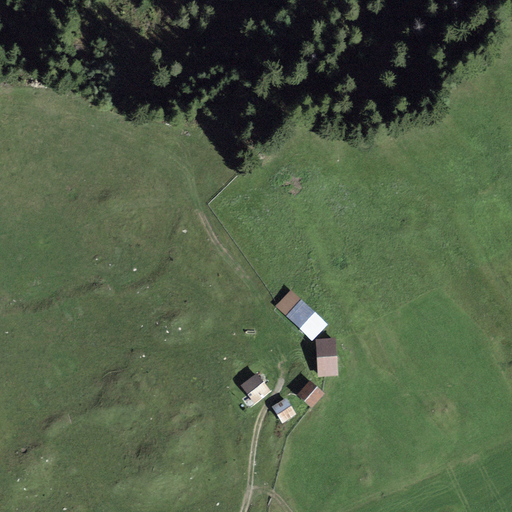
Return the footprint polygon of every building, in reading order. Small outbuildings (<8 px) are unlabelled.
[(314,344),(330,327),(292,292),(275,310),(286,321),(288,319),(314,344)] [(339,341),(320,341),(322,380),(341,379),(339,341)] [(259,375),(243,387),(256,406),(273,394),(259,375)] [(313,383),(301,397),(316,411),(328,397),(313,383)] [(289,400),(275,409),(285,426),(299,417),(289,400)]
